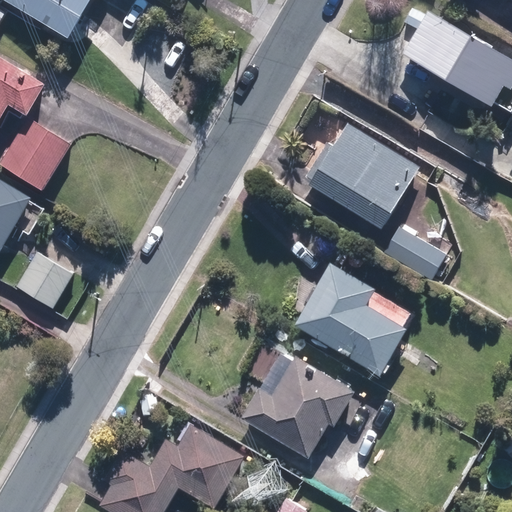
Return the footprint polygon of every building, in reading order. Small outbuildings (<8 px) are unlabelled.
[(0,0),(0,3),(61,42),(88,0),(0,0)] [(502,94),(511,76),(511,65),(422,11),(394,58),(481,110),(494,89),(502,94)] [(0,61),(0,112),(3,107),(21,118),(40,85),(0,61)] [(0,172),(40,194),(66,145),(23,122),(0,163),(0,172)] [(339,124),(300,188),(373,232),(412,168),(339,124)] [(0,244),(26,199),(0,184),(0,244)] [(442,255),(394,227),(379,252),(427,280),(442,255)] [(50,311),(71,275),(33,254),(13,290),(50,311)] [(324,261),(286,327),(375,379),(401,334),(359,310),(372,289),(324,261)] [(511,314),(511,307),(451,276),(443,291),(507,324),(511,314)] [(329,429),(349,394),(289,360),(288,362),(274,354),(236,420),(304,459),(323,426),(329,429)] [(211,510),(240,457),(184,426),(173,446),(139,428),(95,509),(101,511),(161,511),(174,490),(211,510)]
